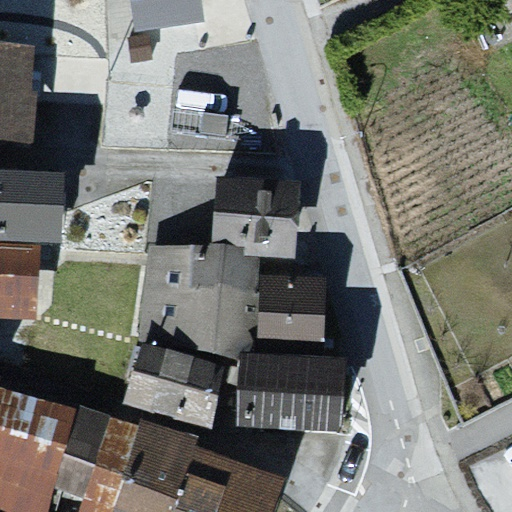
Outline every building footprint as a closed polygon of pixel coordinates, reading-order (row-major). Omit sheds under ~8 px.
[(195,0),(129,0),(136,47),(201,37),(195,0)] [(29,62),(0,61),(0,162),(27,163),(29,62)] [(61,192),(0,189),(0,258),(59,261),(61,192)] [(299,202),(216,194),(212,268),(260,273),(295,277),(299,202)] [(212,268),(151,262),(138,351),(239,375),(250,378),(251,368),(258,293),(260,273),(212,268)] [(0,267),(0,333),(35,334),(37,268),(0,267)] [(323,301),(258,293),(251,368),(318,372),(323,301)] [(218,389),(141,360),(121,420),(201,450),(218,389)] [(318,372),(251,368),(250,378),(239,375),(241,440),(349,446),(353,374),(318,372)] [(50,511),(74,422),(0,397),(0,511),(50,511)] [(114,511),(137,439),(76,416),(74,422),(50,511),(114,511)] [(198,456),(138,435),(137,439),(114,511),(275,511),(282,494),(196,466),(198,456)]
